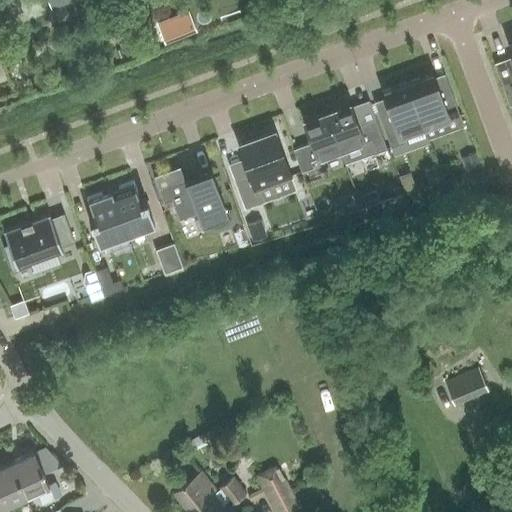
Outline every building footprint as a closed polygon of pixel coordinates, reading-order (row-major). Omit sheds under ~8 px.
[(46,0),(50,9),(73,0),(46,0)] [(196,31),(188,11),(156,23),(164,43),(196,31)] [(511,43),(508,45),(511,55),(511,62),(509,64),(507,59),(494,64),(505,94),(511,91),(511,43)] [(407,84),(423,128),(458,115),(446,80),(437,83),(434,74),(407,84)] [(399,137),(423,128),(407,84),(383,93),(390,113),(379,117),(390,147),(401,143),(399,137)] [(373,153),(373,155),(384,150),(374,120),(360,125),(353,104),(326,113),(340,150),(345,164),(373,153)] [(340,150),(326,113),(305,121),(313,143),(294,150),(302,173),(313,169),(310,161),(340,150)] [(245,208),(259,203),(254,190),(291,175),(274,130),(238,144),(243,157),(228,163),(245,208)] [(478,156),(462,161),(466,173),(482,168),(478,156)] [(209,168),(157,187),(162,202),(170,200),(176,219),(195,212),(201,228),(227,219),(209,168)] [(131,184),(110,191),(126,236),(154,226),(145,200),(138,202),(131,184)] [(410,184),(403,186),(405,194),(413,192),(410,184)] [(126,236),(110,191),(89,199),(95,218),(89,220),(98,246),(126,236)] [(8,244),(2,246),(12,272),(31,265),(29,260),(62,248),(61,247),(74,242),(65,218),(53,222),(51,218),(49,214),(3,230),(8,244)] [(259,221),(247,225),(253,241),(265,236),(259,221)] [(155,249),(164,273),(182,266),(173,242),(155,249)] [(107,267),(96,271),(104,293),(105,296),(106,295),(116,292),(115,289),(107,267)] [(95,274),(83,279),(89,297),(90,299),(103,295),(102,293),(95,274)] [(478,367),(444,382),(454,404),(488,390),(478,367)] [(23,496),(36,490),(42,502),(52,498),(31,451),(7,462),(23,496)] [(7,462),(0,465),(0,506),(0,507),(23,496),(7,462)] [(275,468),(258,477),(275,511),(288,511),(301,506),(286,476),(280,479),(275,468)] [(201,471),(174,492),(189,511),(232,511),(225,502),(228,500),(231,503),(247,491),(233,474),(218,487),(220,489),(216,491),(201,471)]
